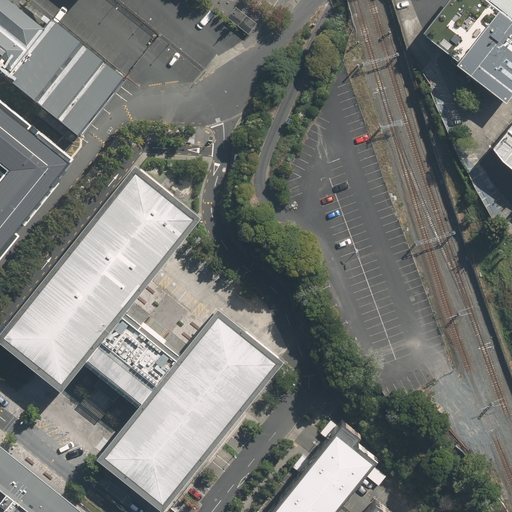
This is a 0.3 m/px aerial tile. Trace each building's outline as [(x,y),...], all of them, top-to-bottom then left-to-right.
[(123,80),(24,0),(0,0),(0,73),(78,136),(123,80)] [(455,63),(504,101),(511,91),(511,20),(489,2),(486,0),(441,0),(418,29),(459,59),(455,63)] [(511,0),(490,0),(489,2),(511,20),(511,0)] [(0,95),(0,233),(68,149),(0,95)] [(511,167),(511,122),(492,147),(502,159),(511,167)] [(98,460),(162,511),(166,511),(286,362),(279,355),(220,309),(205,327),(181,356),(127,312),(149,283),(185,239),(204,217),(136,163),(0,334),(0,342),(62,393),(89,360),(144,404),(98,460)] [(330,511),(338,502),(357,478),(373,457),(352,442),(359,433),(343,420),(320,448),(268,511),(330,511)] [(0,494),(22,511),(74,511),(0,452),(0,494)] [(22,511),(0,494),(0,511),(22,511)] [(392,511),(376,499),(365,511),(392,511)]
